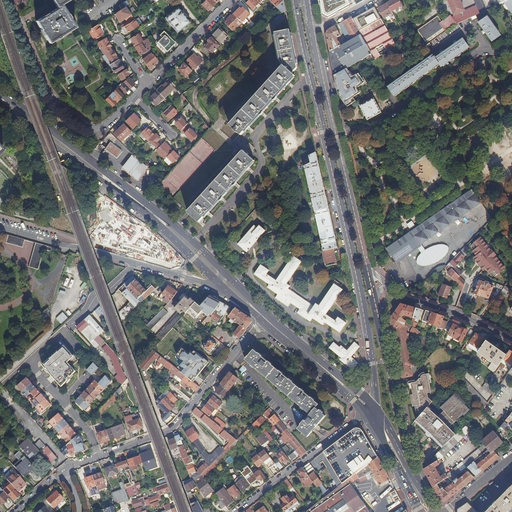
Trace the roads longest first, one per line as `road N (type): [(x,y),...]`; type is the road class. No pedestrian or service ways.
road 1 (primary): [(294,0),(372,373)]
road 2 (primary): [(222,271),(0,91)]
road 3 (primary): [(0,105),(146,216),(219,286)]
road 4 (residential): [(64,471),(173,429),(262,321)]
road 5 (residential): [(0,226),(219,286)]
road 6 (residential): [(133,98),(108,123),(84,125),(43,86),(12,0)]
road 7 (residential): [(511,49),(479,52),(376,125),(335,134)]
road 8 (primary): [(349,384),(222,271)]
road 9 (primary): [(408,464),(373,298)]
road 10 (residential): [(367,413),(236,511)]
road 11 (primary): [(262,321),(367,413)]
road 12 (primary): [(367,267),(335,134)]
road 13 (residential): [(389,287),(511,339)]
road 14 (residential): [(232,0),(145,86)]
